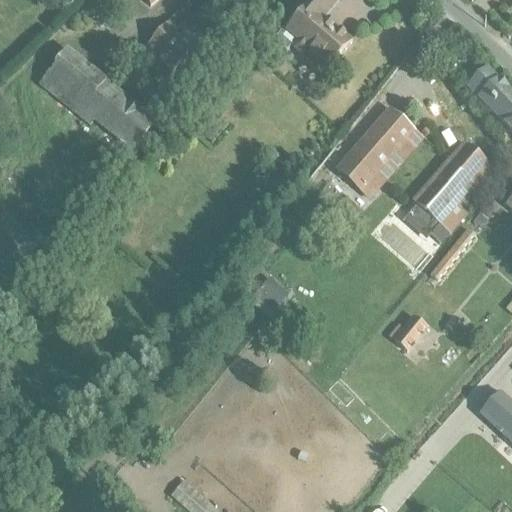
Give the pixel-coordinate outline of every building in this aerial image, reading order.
[(105,0),(107,2),(109,0),(143,0),(151,10),(162,0),(105,0)] [(178,14),(143,55),(170,79),(200,44),(205,49),(226,30),(198,0),(194,0),(178,15),(178,14)] [(307,8),(285,34),(294,43),(292,45),(293,51),(300,57),(306,57),(308,54),(329,72),(354,44),(325,21),(342,0),(301,0),(300,2),(307,8)] [(68,52),(39,88),(90,129),(94,125),(133,156),(157,124),(144,113),(142,114),(130,105),(132,103),(68,52)] [(246,57),(232,72),(243,82),(258,67),(246,57)] [(470,87),(482,76),(477,70),(465,81),(470,87)] [(482,76),(470,87),(465,91),(511,139),(511,97),(508,94),(509,93),(498,83),(487,71),(482,76)] [(390,111),(336,174),(370,204),(424,142),(390,111)] [(417,208),(404,224),(426,243),(431,238),(441,247),(485,198),(483,195),(499,176),(464,145),(412,204),(417,208)] [(484,212),(474,226),(483,232),(493,219),(484,212)] [(467,233),(430,279),(440,286),(458,264),(457,262),(475,240),(467,233)] [(269,282),(250,305),(270,322),(289,298),(269,282)] [(398,328),(389,340),(394,343),(393,345),(409,357),(429,331),(413,319),(404,332),(398,328)] [(511,405),(496,391),(476,413),(511,446),(511,405)] [(23,407),(12,422),(31,438),(43,423),(23,407)] [(216,511),(184,484),(171,500),(184,511),(216,511)]
